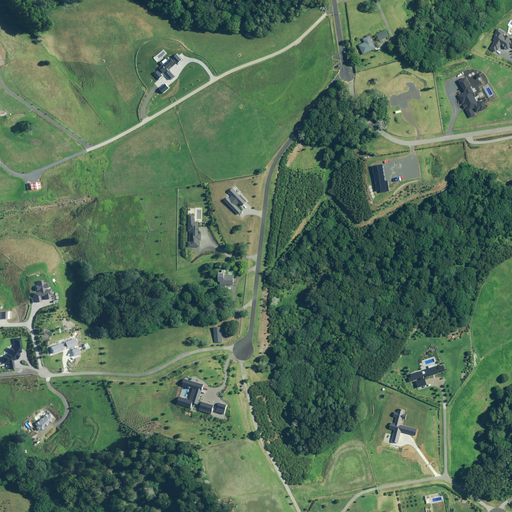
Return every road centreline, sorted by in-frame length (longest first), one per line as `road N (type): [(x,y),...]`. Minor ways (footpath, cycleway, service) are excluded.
road 1 (residential): [(242,346),(271,163),(347,71)]
road 2 (residential): [(511,125),(398,138),(358,111),(347,71)]
